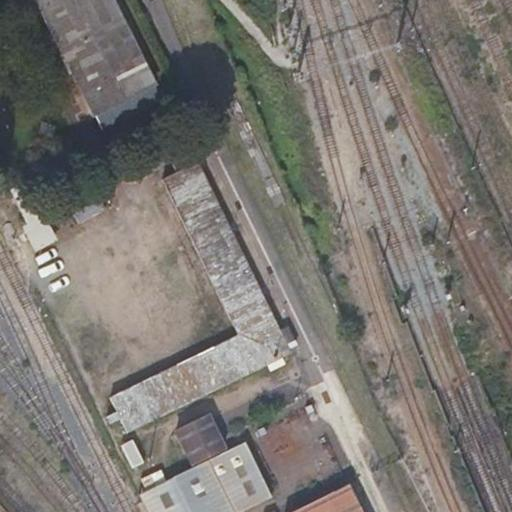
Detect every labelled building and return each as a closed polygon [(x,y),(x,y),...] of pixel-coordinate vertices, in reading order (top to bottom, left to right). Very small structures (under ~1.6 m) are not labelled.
[(110,0),(37,0),(65,54),(61,56),(70,75),(74,73),(102,129),(161,100),(110,0)] [(239,336),(112,399),(129,434),(292,354),(289,349),(297,345),(288,326),(280,330),(198,162),(187,168),(184,160),(173,166),(177,173),(162,180),(239,336)] [(32,172),(42,174),(44,164),(34,162),(32,172)] [(22,184),(7,192),(37,250),(54,241),(34,201),(31,202),(22,184)] [(176,432),(192,465),(224,449),(208,417),(176,432)] [(129,439),(119,443),(130,466),(140,461),(129,439)] [(166,482),(180,511),(231,511),(266,494),(241,444),(166,482)] [(180,511),(166,482),(137,497),(145,511),(180,511)] [(292,511),(361,511),(348,485),(292,511)]
